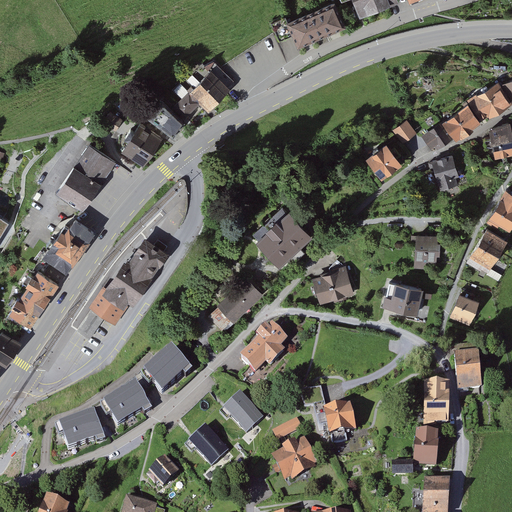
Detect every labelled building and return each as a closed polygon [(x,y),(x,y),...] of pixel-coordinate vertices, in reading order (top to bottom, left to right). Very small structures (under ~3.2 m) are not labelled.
[(354,0),(360,14),(394,0),(354,0)] [(338,6),(291,26),(301,47),(347,27),(338,6)] [(208,59),(185,81),(204,100),(215,112),(238,91),(208,59)] [(204,100),(185,81),(177,89),(184,97),(179,101),(190,113),(204,100)] [(511,100),(505,86),(502,82),(470,101),(472,106),(482,121),(484,123),(511,107),(511,100)] [(166,98),(151,114),(175,136),(190,120),(166,98)] [(472,106),(447,124),(456,138),(482,121),(472,106)] [(103,125),(117,133),(123,121),(110,113),(103,125)] [(409,120),(393,130),(403,145),(419,134),(409,120)] [(443,124),(424,136),(432,149),(451,137),(443,124)] [(144,125),(125,152),(147,167),(166,140),(144,125)] [(511,125),(491,130),(498,159),(511,156),(511,125)] [(115,160),(90,142),(76,163),(57,192),(83,209),(86,205),(101,180),(108,170),(114,162),(115,160)] [(391,143),(370,158),(384,178),(405,164),(391,143)] [(455,155),(432,162),(441,189),(455,185),(452,176),(461,173),(455,155)] [(435,181),(428,168),(418,173),(424,186),(435,181)] [(511,191),(510,191),(492,222),(511,233),(511,191)] [(0,209),(0,228),(8,215),(0,209)] [(318,237),(294,212),(261,242),(285,268),(318,237)] [(77,217),(76,216),(65,231),(63,229),(44,255),(65,271),(96,231),(91,228),(77,217)] [(509,241),(490,230),(472,263),(491,274),(509,241)] [(106,288),(103,292),(123,306),(125,303),(128,299),(133,303),(169,251),(165,248),(156,242),(145,235),(142,239),(132,254),(128,259),(125,257),(106,284),(108,285),(106,288)] [(442,236),(420,235),(417,268),(439,270),(442,236)] [(158,239),(156,242),(165,248),(167,245),(158,239)] [(347,267),(313,278),(323,306),(356,294),(347,267)] [(40,270),(25,290),(44,303),(58,282),(40,270)] [(251,278),(210,314),(226,332),(267,296),(251,278)] [(429,290),(395,282),(389,311),(422,319),(429,290)] [(103,292),(106,288),(103,286),(89,306),(93,308),(105,316),(115,324),(128,305),(125,303),(123,306),(103,292)] [(44,303),(25,290),(10,311),(29,324),(44,303)] [(482,302),(465,296),(456,320),(473,327),(482,302)] [(89,339),(105,316),(93,308),(77,331),(89,339)] [(292,343),(275,326),(241,360),(258,377),(292,343)] [(19,337),(2,327),(0,330),(0,356),(5,360),(19,337)] [(193,372),(175,352),(146,379),(165,399),(193,372)] [(483,354),(459,356),(462,392),(486,389),(483,354)] [(139,385),(107,406),(123,430),(155,409),(139,385)] [(450,385),(427,385),(426,427),(449,427),(450,385)] [(325,390),(304,394),(307,410),(317,408),(318,417),(324,416),(329,440),(359,434),(354,409),(330,414),(325,390)] [(243,392),(223,410),(248,438),(268,420),(243,392)] [(98,413),(60,427),(70,455),(108,441),(98,413)] [(298,417),(273,430),(278,440),(303,427),(298,417)] [(208,426),(189,444),(214,470),(233,452),(208,426)] [(443,434),(418,432),(414,468),(440,470),(443,434)] [(307,440),(273,460),(288,486),(322,467),(307,440)] [(391,460),(392,474),(412,473),(412,459),(391,460)] [(167,460),(149,476),(164,492),(182,476),(167,460)] [(449,511),(451,480),(427,479),(425,511),(449,511)] [(71,511),(74,506),(49,498),(44,511),(71,511)] [(159,507),(128,499),(124,511),(163,511),(158,511),(159,507)]
